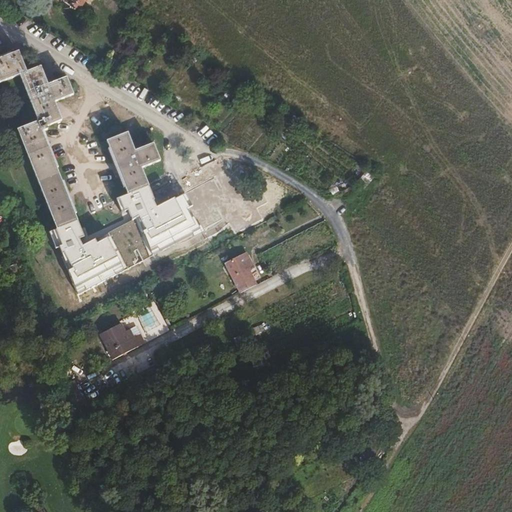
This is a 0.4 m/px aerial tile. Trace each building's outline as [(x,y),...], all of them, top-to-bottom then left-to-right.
[(62,0),(78,11),(84,0),(62,0)] [(19,51),(0,58),(0,83),(20,76),(38,121),(17,130),(32,167),(57,230),(78,221),(42,129),(53,124),(63,121),(55,103),(74,95),(67,78),(48,85),(41,66),(27,72),(19,51)] [(292,115),(286,111),(281,116),(286,121),(292,115)] [(297,121),(298,119),(292,115),(286,121),(292,126),(297,122),(297,121)] [(128,133),(106,141),(128,195),(150,187),(142,168),(161,161),(154,144),(135,151),(128,133)] [(150,187),(128,195),(116,199),(121,213),(128,211),(132,221),(83,246),(79,239),(84,237),(78,221),(57,230),(72,268),(68,272),(78,295),(154,256),(202,232),(183,196),(156,207),(150,187)] [(244,255),(226,264),(241,293),(256,285),(249,270),(253,268),(251,263),(246,254),(244,255)] [(151,308),(138,314),(149,340),(169,331),(160,311),(153,314),(151,308)] [(99,335),(101,339),(123,327),(121,324),(99,335)] [(135,338),(140,334),(136,326),(130,329),(135,338)] [(123,327),(101,339),(113,361),(145,343),(140,334),(135,338),(130,329),(125,332),(123,327)] [(65,387),(69,411),(85,403),(74,382),(65,387)]
